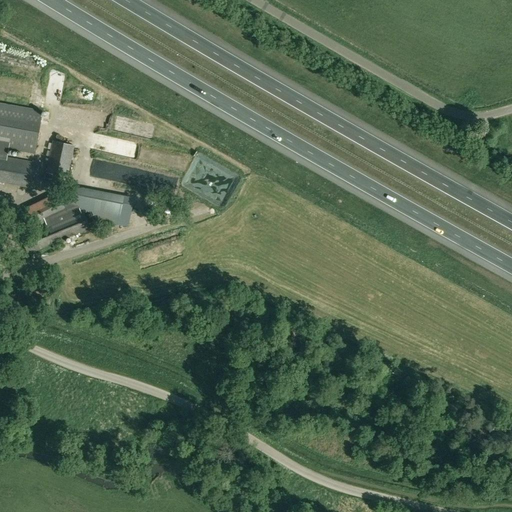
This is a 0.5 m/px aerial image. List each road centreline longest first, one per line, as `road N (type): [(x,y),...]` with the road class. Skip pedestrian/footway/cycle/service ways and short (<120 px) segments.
road 1 (motorway): [(52,0),(511,265)]
road 2 (unclassified): [(437,511),(308,475),(172,398),(0,334)]
road 3 (motorway): [(511,223),(124,0)]
road 4 (unclassified): [(511,110),(450,112),(252,0)]
